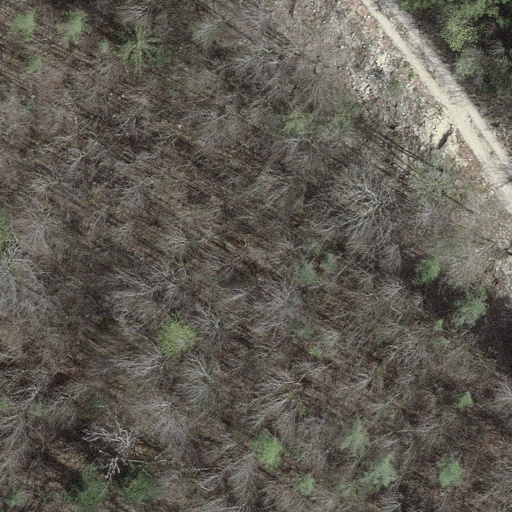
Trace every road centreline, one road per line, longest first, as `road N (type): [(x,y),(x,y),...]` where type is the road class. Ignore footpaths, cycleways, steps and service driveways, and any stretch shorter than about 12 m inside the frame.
road 1 (motorway): [(0,342),(415,0)]
road 2 (track): [(511,204),(349,0)]
road 3 (motorway): [(100,0),(0,85)]
